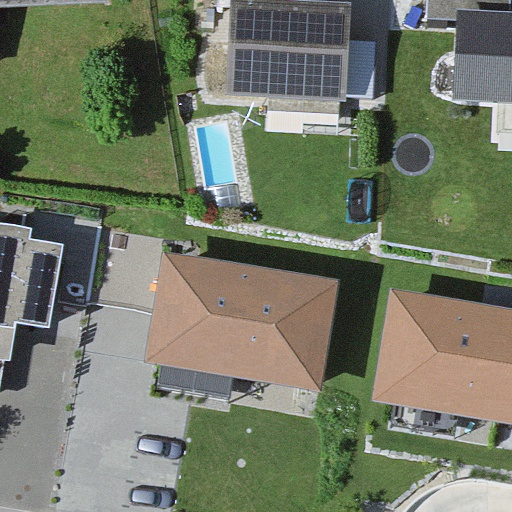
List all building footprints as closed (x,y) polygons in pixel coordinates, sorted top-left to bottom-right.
[(0,0),(0,64),(3,64),(1,12),(112,7),(111,0),(0,0)] [(469,25),(488,25),(488,0),(429,0),(428,23),(469,25)] [(511,0),(488,0),(488,25),(501,26),(511,26),(511,0)] [(313,11),(245,5),(237,96),(354,106),(362,15),(313,11)] [(488,25),(469,25),(466,108),(511,110),(511,26),(501,26),(488,25)] [(16,328),(50,334),(65,249),(33,243),(34,234),(0,227),(0,327),(15,330),(16,328)] [(332,291),(172,266),(158,354),(318,380),(332,291)] [(496,408),(511,410),(511,328),(415,314),(403,395),(496,408)]
